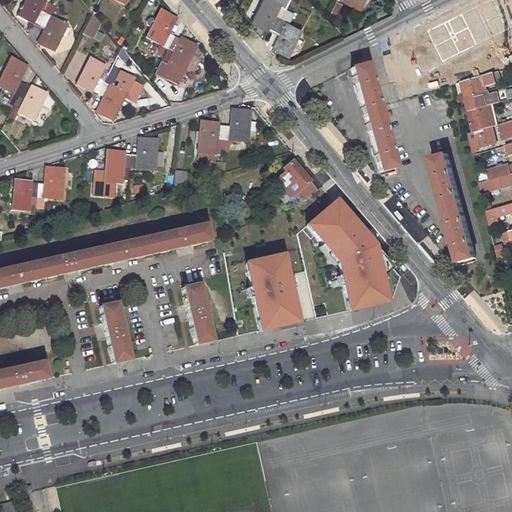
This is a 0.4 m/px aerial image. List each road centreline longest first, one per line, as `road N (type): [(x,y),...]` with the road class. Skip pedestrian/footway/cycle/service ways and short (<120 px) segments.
road 1 (unclassified): [(0,461),(370,378),(476,373),(504,362)]
road 2 (unclassified): [(394,326),(0,419)]
road 3 (unclassified): [(433,285),(266,85)]
road 4 (unknown): [(511,66),(390,97),(370,35)]
road 5 (residential): [(99,137),(266,85)]
road 6 (residential): [(266,85),(415,13)]
road 7 (residential): [(99,137),(0,17)]
